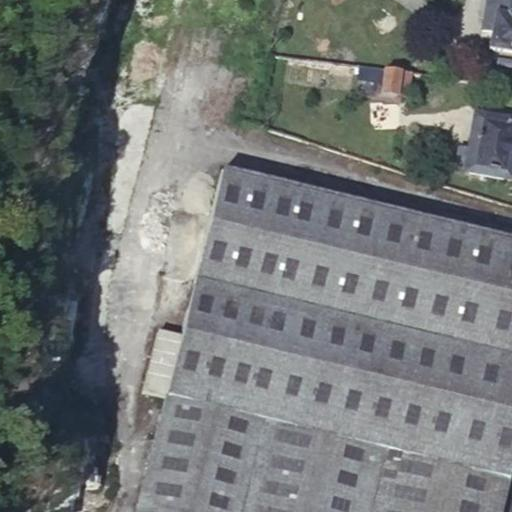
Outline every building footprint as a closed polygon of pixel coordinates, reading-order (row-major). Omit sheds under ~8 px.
[(489,36),(486,53),(511,57),(511,3),(487,0),(484,0),(479,35),(489,36)] [(402,98),(405,75),(378,71),(374,95),(402,98)] [(374,76),(355,74),(352,94),(371,97),(374,76)] [(453,146),(451,168),(503,177),(511,128),(471,122),(466,148),(453,146)] [(145,392),(166,398),(507,481),(511,459),(511,243),(223,172),(182,336),(160,331),(145,392)] [(498,511),(507,481),(166,398),(137,511),(498,511)]
